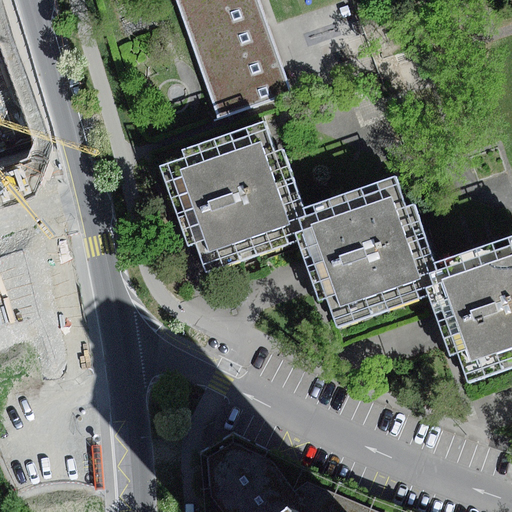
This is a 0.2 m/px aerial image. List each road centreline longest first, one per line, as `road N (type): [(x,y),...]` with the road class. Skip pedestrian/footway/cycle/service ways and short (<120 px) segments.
road 1 (residential): [(511,503),(416,470),(186,367),(122,359)]
road 2 (residential): [(36,0),(99,222),(122,359)]
road 3 (residential): [(122,359),(134,511)]
